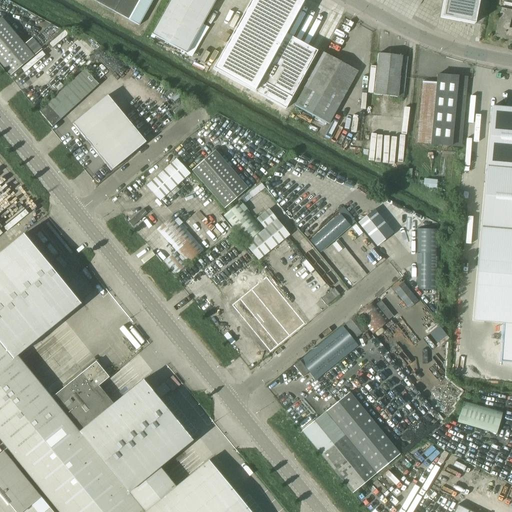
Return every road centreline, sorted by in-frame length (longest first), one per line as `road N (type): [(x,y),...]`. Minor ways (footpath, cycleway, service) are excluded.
road 1 (tertiary): [(230,401),(77,213)]
road 2 (unclassified): [(230,401),(384,272)]
road 3 (unclassified): [(511,62),(423,38),(350,0)]
road 4 (unclassified): [(77,213),(198,116)]
road 5 (tertiary): [(321,511),(230,401)]
road 6 (unknown): [(142,293),(46,384)]
road 7 (unknown): [(266,511),(215,438),(230,401)]
road 8 (tertiary): [(77,213),(0,118)]
